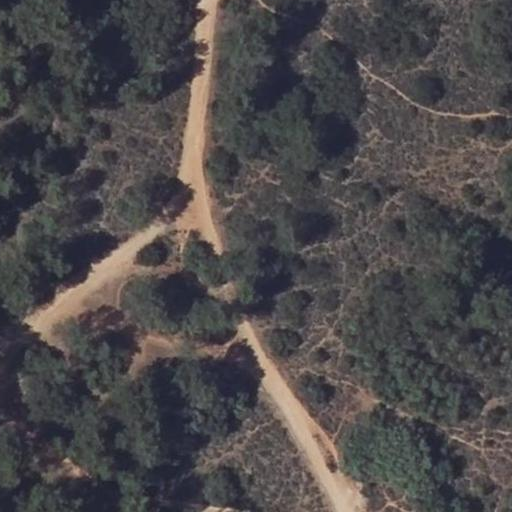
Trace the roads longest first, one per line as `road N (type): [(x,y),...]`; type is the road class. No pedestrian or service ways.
road 1 (track): [(192,0),(182,178),(169,209),(133,244),(22,321),(0,360)]
road 2 (track): [(350,511),(220,294),(182,178)]
